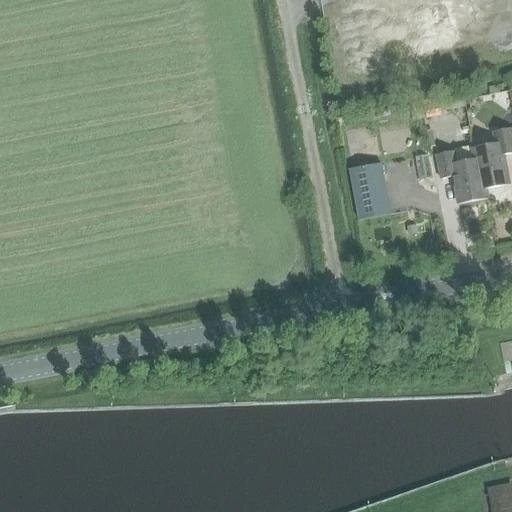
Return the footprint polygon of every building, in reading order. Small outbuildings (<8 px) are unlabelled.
[(425,119),(440,116),(439,107),(423,110),(425,119)] [(472,151),(474,162),(476,174),(480,174),(483,192),(484,192),(508,188),(502,159),(511,156),(511,139),(511,132),(493,135),(495,147),(472,151)] [(486,202),(484,192),(483,192),(480,174),(476,174),(474,162),(456,166),(454,154),(435,157),(440,181),(452,179),(457,207),(486,202)] [(357,222),(390,216),(380,165),(347,171),(357,222)] [(495,511),(511,511),(511,483),(493,486),(495,511)]
